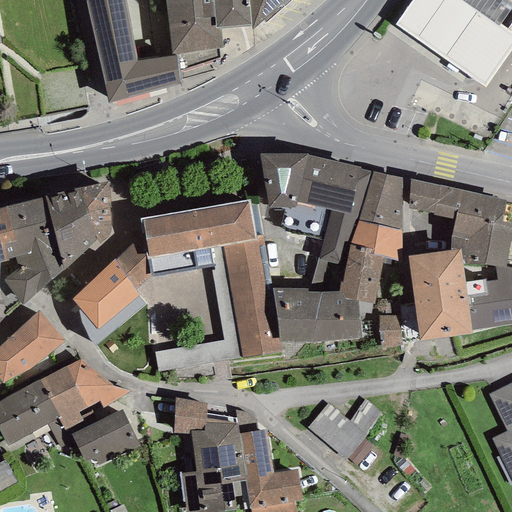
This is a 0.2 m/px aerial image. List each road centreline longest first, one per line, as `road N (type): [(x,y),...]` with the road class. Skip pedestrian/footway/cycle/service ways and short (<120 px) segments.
road 1 (residential): [(511,188),(345,155),(272,76)]
road 2 (secondary): [(112,143),(202,115),(272,76)]
road 3 (residential): [(112,143),(72,0)]
